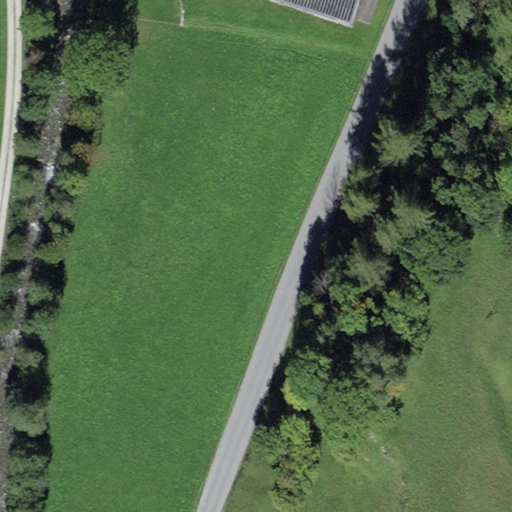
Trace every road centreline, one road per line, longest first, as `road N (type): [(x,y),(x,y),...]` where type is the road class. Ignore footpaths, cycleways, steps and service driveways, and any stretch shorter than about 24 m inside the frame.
road 1 (unclassified): [(400,0),(198,511)]
road 2 (track): [(0,210),(16,82),(12,0)]
